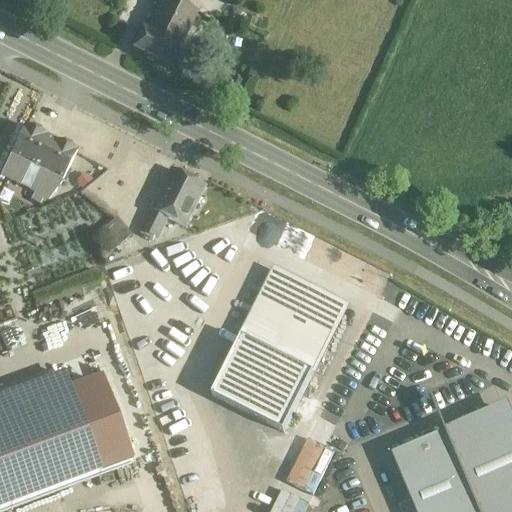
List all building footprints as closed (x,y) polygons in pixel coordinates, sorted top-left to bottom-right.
[(173,0),(162,0),(144,35),(140,33),(130,51),(169,71),(178,54),(177,53),(198,13),(173,0)] [(77,153),(28,129),(13,160),(30,168),(40,174),(61,184),(77,153)] [(13,160),(5,176),(21,184),(30,168),(13,160)] [(204,187),(172,172),(140,238),(147,242),(147,243),(149,245),(150,243),(155,245),(166,221),(184,230),(204,187)] [(61,184),(40,174),(32,190),(48,198),(61,184)] [(117,221),(98,235),(112,253),(131,238),(117,221)] [(332,302),(289,281),(268,288),(242,340),(313,376),(339,324),(332,302)] [(313,376),(242,340),(212,399),(284,435),(313,376)] [(71,398),(0,424),(0,511),(67,487),(100,475),(72,397),(71,398)] [(511,511),(511,430),(504,412),(447,436),(479,511),(511,511)] [(150,511),(182,511),(173,488),(173,480),(170,472),(178,469),(174,458),(161,459),(148,427),(150,473),(139,478),(151,508),(150,511)] [(446,434),(392,457),(414,511),(479,511),(447,436),(446,434)]
